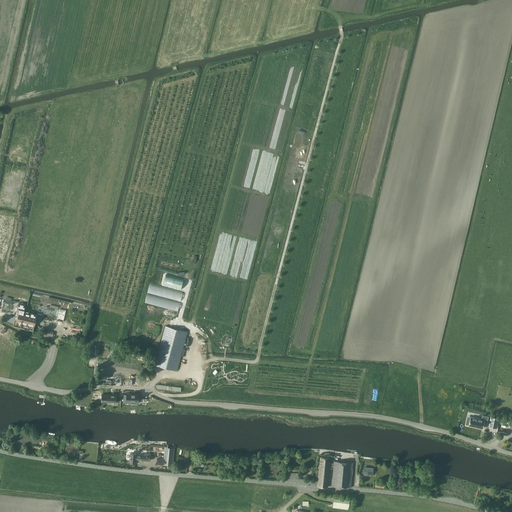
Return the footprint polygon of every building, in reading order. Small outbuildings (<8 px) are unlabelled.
[(145,302),(178,310),(180,301),(147,293),(145,302)] [(18,306),(14,325),(21,326),(24,312),(23,312),(24,308),(25,304),(19,303),(19,306),(18,306)] [(24,312),(21,326),(34,329),(38,314),(25,311),(24,312)] [(155,364),(177,370),(187,331),(166,326),(155,364)] [(214,336),(217,334),(218,336),(222,335),(219,328),(212,330),(214,336)] [(82,330),(73,329),(71,338),(81,340),(82,330)] [(41,337),(52,339),(54,333),(42,331),(41,337)] [(123,359),(149,362),(150,356),(124,353),(123,359)] [(102,394),(102,401),(116,402),(119,402),(119,395),(116,395),(102,394)] [(123,394),(123,403),(125,403),(127,403),(128,403),(131,403),(131,401),(134,401),(137,401),(138,402),(139,395),(135,394),(132,394),(128,394),(127,395),(125,395),(124,394),(123,394)] [(468,425),(482,428),(483,428),(484,422),(487,423),(488,416),(482,415),(481,419),(470,416),(468,425)] [(488,426),(496,428),(498,418),(490,416),(488,426)] [(126,453),(125,460),(129,461),(129,462),(137,463),(137,459),(141,459),(141,462),(145,462),(145,460),(150,460),(150,454),(151,450),(138,449),(138,448),(130,447),(129,453),(126,453)] [(158,457),(158,463),(161,463),(172,464),(173,453),(165,453),(165,458),(162,458),(158,457)] [(332,485),(351,487),(353,462),(334,461),(334,463),(330,463),(330,457),(320,456),(318,486),(328,486),(330,466),(334,466),(332,485)] [(373,475),(374,468),(364,467),(363,473),(373,475)] [(334,497),(333,507),(341,508),(349,509),(349,507),(350,498),(334,497)]
